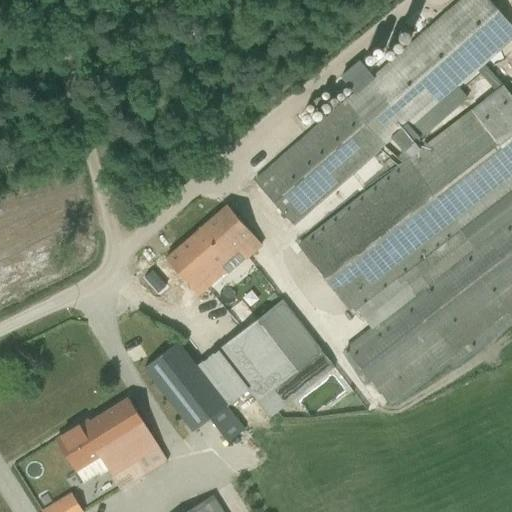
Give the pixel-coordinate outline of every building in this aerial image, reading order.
[(458,86),(511,38),(511,28),(487,0),(461,0),(260,172),(246,157),(238,164),(293,224),(408,124),(418,138),(467,97),(458,86)] [(454,361),(509,319),(511,322),(511,96),(502,84),(297,243),(330,285),(324,290),(331,299),(337,294),(353,314),(357,311),(369,327),(343,347),(388,405),(451,357),(454,361)] [(245,259),(262,245),(227,205),(146,275),(170,302),(188,286),(197,296),(226,271),(227,272),(244,257),(245,259)] [(269,416),(333,366),(282,299),(217,349),(269,416)] [(498,362),(507,354),(493,336),(484,344),(498,362)] [(134,376),(182,438),(208,418),(227,441),(244,428),(225,404),(227,402),(178,341),(134,376)] [(120,489),(167,460),(128,396),(90,419),(88,416),(54,437),(75,471),(76,470),(83,482),(99,472),(100,475),(108,470),(120,489)] [(247,474),(269,511),(325,511),(283,450),(247,474)] [(71,492),(41,509),(42,511),(81,511),(83,511),(71,492)] [(222,511),(212,494),(183,511),(222,511)]
